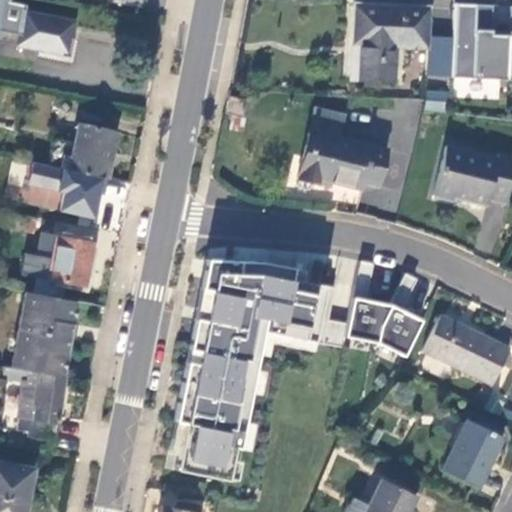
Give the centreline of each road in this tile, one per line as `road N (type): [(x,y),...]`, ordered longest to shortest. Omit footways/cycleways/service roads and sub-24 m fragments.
road 1 (residential): [(166,218),(392,245),(511,297)]
road 2 (secondary): [(103,511),(166,218)]
road 3 (secondary): [(166,218),(209,0)]
